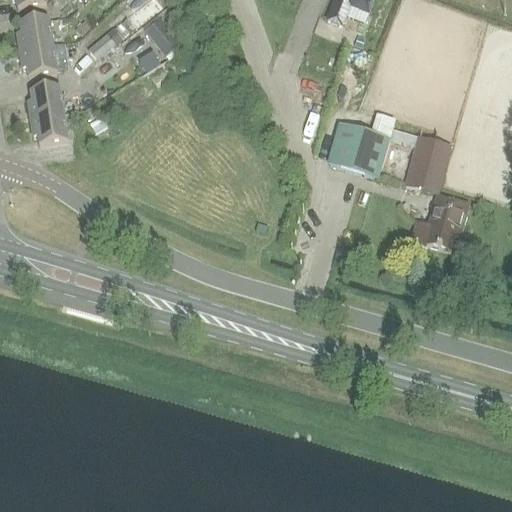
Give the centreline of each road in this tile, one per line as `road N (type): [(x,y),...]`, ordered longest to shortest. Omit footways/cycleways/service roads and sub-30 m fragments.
road 1 (unclassified): [(511,365),(209,277),(0,164)]
road 2 (secondary): [(511,409),(0,257)]
